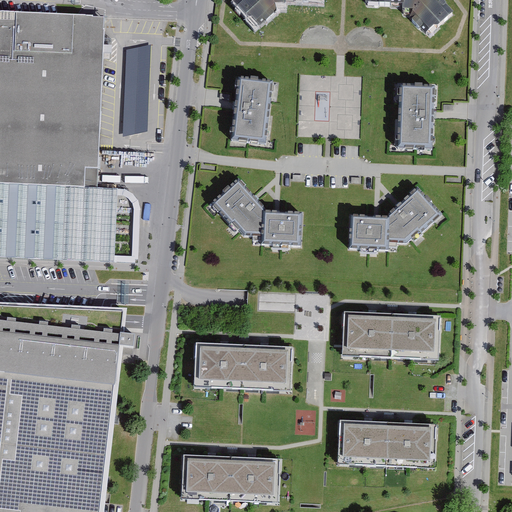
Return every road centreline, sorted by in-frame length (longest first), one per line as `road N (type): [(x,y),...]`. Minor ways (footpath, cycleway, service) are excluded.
road 1 (residential): [(469,511),(491,0)]
road 2 (residential): [(137,511),(194,12)]
